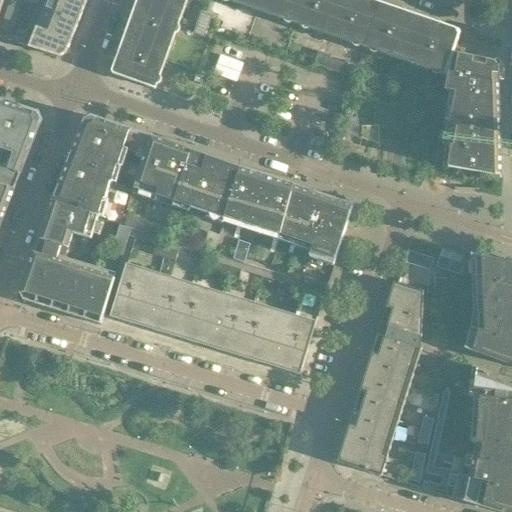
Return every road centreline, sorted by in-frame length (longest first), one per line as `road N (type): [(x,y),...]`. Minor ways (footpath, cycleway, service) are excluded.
road 1 (residential): [(0,312),(330,415)]
road 2 (residential): [(73,91),(300,164)]
road 3 (residential): [(0,292),(73,91)]
road 4 (residential): [(371,286),(330,415)]
